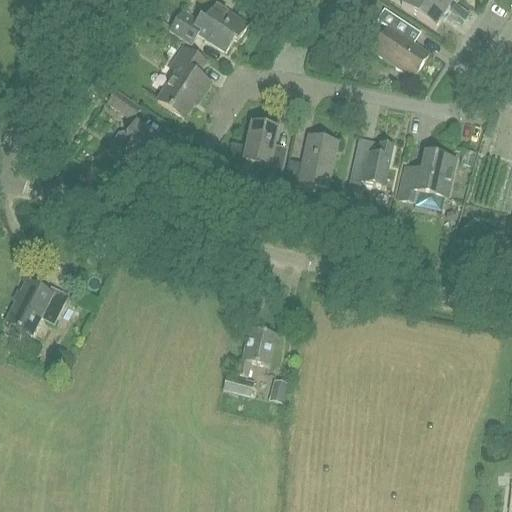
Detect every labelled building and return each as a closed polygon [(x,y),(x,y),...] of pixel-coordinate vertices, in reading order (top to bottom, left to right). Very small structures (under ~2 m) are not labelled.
[(436,12),(440,5),(432,0),(405,0),(401,7),(434,29),(443,16),(436,12)] [(451,12),(455,6),(452,4),(446,0),(443,0),(440,5),(451,12)] [(411,31),(386,14),(389,10),(376,2),(375,1),(365,15),(375,22),(386,29),(370,53),(411,81),(427,56),(404,41),(411,31)] [(446,19),(451,12),(440,5),(436,12),(443,16),(446,19)] [(469,15),(455,6),(451,12),(464,21),(469,15)] [(236,44),(247,27),(226,13),(224,14),(212,7),(202,21),(199,19),(195,23),(181,13),(167,31),(190,47),(197,38),(224,55),(233,42),(236,44)] [(464,21),(451,12),(446,19),(460,28),(464,21)] [(176,73),(156,103),(181,119),(195,100),(197,102),(209,85),(195,76),(204,63),(183,49),(169,69),(176,73)] [(511,95),(508,95),(496,91),(493,100),(505,104),(511,105),(511,95)] [(107,106),(132,123),(140,111),(115,94),(107,106)] [(136,124),(125,139),(123,137),(119,138),(110,151),(111,154),(122,163),(125,159),(149,176),(152,170),(157,169),(156,165),(158,162),(165,166),(175,151),(136,124)] [(277,188),(284,158),(271,155),(276,133),(251,127),(246,150),(231,146),(226,168),(242,172),(244,163),(259,167),(256,183),(277,188)] [(325,192),(335,146),(308,140),(302,166),(287,163),(281,193),(301,197),(303,187),(325,192)] [(383,191),(392,149),(358,141),(346,194),(358,197),(361,186),(383,191)] [(460,164),(474,167),(476,158),(462,155),(460,164)] [(443,200),(446,201),(454,162),(424,156),(420,173),(404,169),(397,201),(413,205),(412,208),(440,214),(443,200)] [(26,284),(5,325),(31,338),(40,321),(53,327),(67,299),(50,290),(48,295),(26,284)] [(250,366),(268,370),(276,338),(250,331),(242,363),(238,362),(235,377),(247,380),(250,366)] [(21,356),(34,362),(40,349),(27,342),(21,356)] [(253,385),(226,378),(222,392),(249,399),(253,385)] [(274,384),(269,403),(281,406),(286,387),(274,384)]
